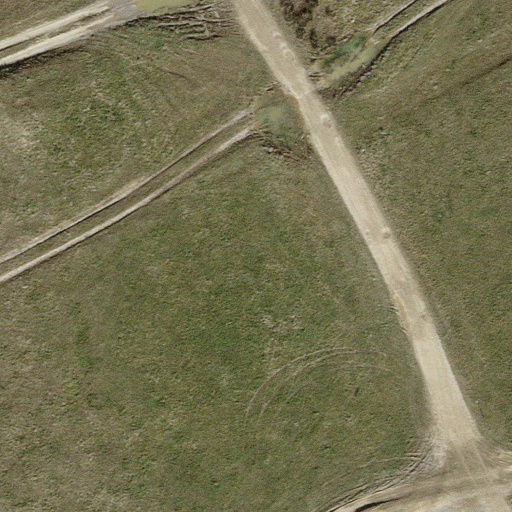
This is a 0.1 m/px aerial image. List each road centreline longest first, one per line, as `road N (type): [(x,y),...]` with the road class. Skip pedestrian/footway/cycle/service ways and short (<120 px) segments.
road 1 (track): [(502,511),(304,90),(243,0)]
road 2 (track): [(265,32),(420,27),(475,0)]
